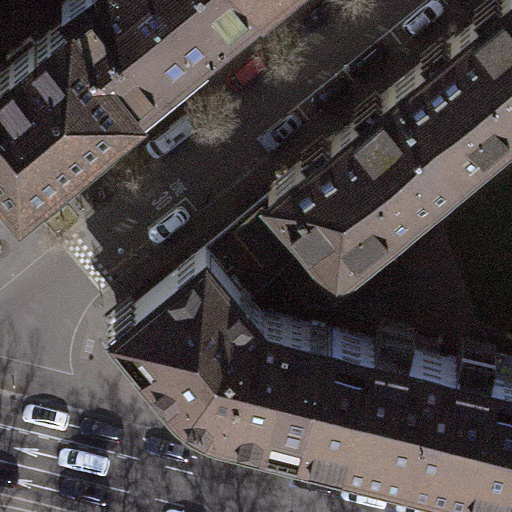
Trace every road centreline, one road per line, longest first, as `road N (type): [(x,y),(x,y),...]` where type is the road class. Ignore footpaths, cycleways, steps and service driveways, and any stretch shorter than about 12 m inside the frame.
road 1 (residential): [(0,340),(31,302),(395,0)]
road 2 (primary): [(257,511),(0,447)]
